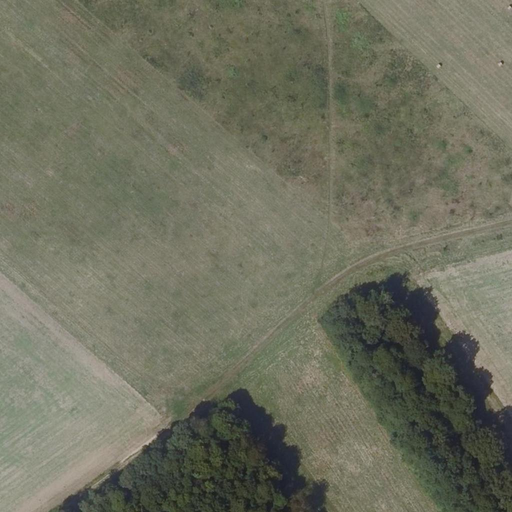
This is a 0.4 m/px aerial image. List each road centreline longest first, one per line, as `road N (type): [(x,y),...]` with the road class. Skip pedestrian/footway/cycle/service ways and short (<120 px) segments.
road 1 (track): [(54,511),(361,262),(511,218)]
road 2 (track): [(298,511),(210,384)]
